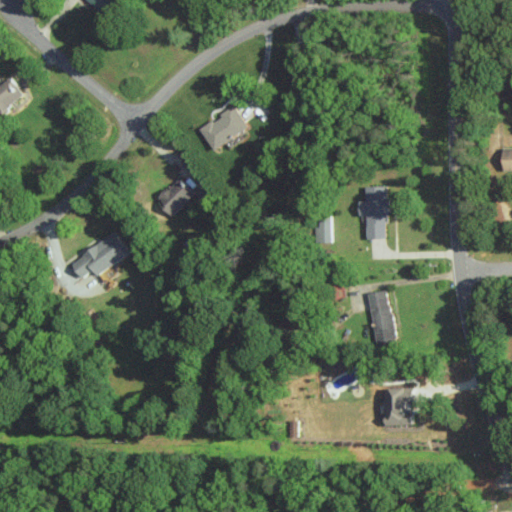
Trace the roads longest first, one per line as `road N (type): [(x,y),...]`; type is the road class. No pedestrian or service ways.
road 1 (residential): [(455,3),(327,10),(260,27),(158,100),(98,170),(53,207),(0,239)]
road 2 (tertiary): [(511,470),(472,349),(460,274),(455,0)]
road 3 (residential): [(137,126),(29,31),(17,0)]
